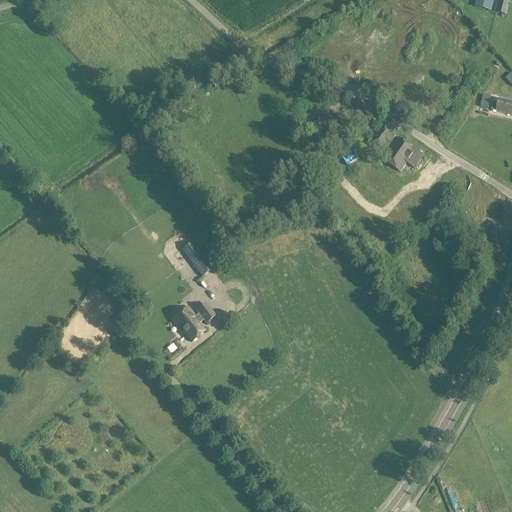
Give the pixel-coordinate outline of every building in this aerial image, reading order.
[(399,0),(390,0),(400,18),(407,14),(399,0)] [(476,0),(475,7),(496,13),(499,0),(476,0)] [(499,0),(496,13),(496,14),(507,16),(510,1),(509,1),(509,0),(499,0)] [(377,6),(370,9),(381,29),(388,25),(377,6)] [(429,45),(438,36),(421,20),(412,29),(429,45)] [(463,29),(458,36),(466,42),(472,35),(463,29)] [(340,31),(337,38),(357,47),(360,40),(340,31)] [(273,73),(268,94),(276,96),(281,75),(273,73)] [(429,73),(421,85),(430,91),(438,79),(429,73)] [(245,74),(238,78),(250,97),(256,93),(245,74)] [(291,77),(285,99),(293,101),(299,79),(291,77)] [(227,85),(220,90),(233,108),(239,103),(227,85)] [(327,87),(315,105),(321,110),(334,91),(327,87)] [(211,96),(205,100),(218,118),(225,113),(211,96)] [(488,109),(491,98),(483,96),(480,108),(488,109)] [(496,112),(496,113),(511,116),(511,102),(499,100),(498,106),(493,105),(491,111),(496,112)] [(344,105),(335,126),(343,129),(351,109),(344,105)] [(198,106),(191,110),(205,128),(211,123),(198,106)] [(266,111),(258,111),(258,133),(266,133),(266,111)] [(185,115),(179,120),(192,137),(198,133),(199,132),(185,115)] [(281,115),(275,120),(286,138),(293,134),(281,115)] [(240,122),(240,144),(248,144),(248,122),(240,122)] [(383,160),(401,173),(407,164),(413,168),(423,156),(399,139),(394,146),(390,144),(396,136),(382,127),(373,140),(371,139),(368,144),(374,148),(376,145),(383,149),(384,147),(390,151),(383,160)] [(166,134),(162,137),(175,154),(181,149),(168,132),(166,134)] [(215,135),(215,157),(223,157),(223,135),(215,135)] [(238,151),(231,157),(238,164),(245,158),(238,151)] [(274,152),(262,170),(268,174),(281,156),(274,152)] [(357,152),(353,154),(343,159),(348,167),(361,159),(357,152)] [(199,154),(181,167),(186,173),(204,160),(199,154)] [(376,163),(363,181),(369,186),(383,168),(376,163)] [(240,166),(240,188),(247,188),(248,166),(240,166)] [(212,171),(194,184),(199,191),(216,178),(212,171)] [(390,172),(377,190),(384,195),(396,177),(390,172)] [(305,184),(298,188),(309,208),(316,204),(305,184)] [(224,186),(207,200),(212,207),(229,193),(224,186)] [(292,192),(285,196),(296,215),(303,211),(292,192)] [(410,197),(404,202),(418,219),(425,213),(410,197)] [(372,202),(380,212),(385,209),(377,199),(372,202)] [(278,200),(271,204),(282,223),(289,219),(278,200)] [(343,202),(335,204),(341,225),(348,223),(343,202)] [(263,208),(257,213),(268,231),(275,227),(263,208)] [(401,211),(394,216),(408,233),(415,228),(401,211)] [(355,212),(353,220),(375,225),(376,217),(355,212)] [(249,217),(243,221),(253,240),(260,236),(249,217)] [(236,223),(229,227),(240,246),(247,242),(236,223)] [(390,225),(384,230),(399,247),(405,241),(390,225)] [(212,270),(204,260),(209,257),(205,251),(201,255),(192,243),(182,251),(202,278),(212,270)] [(198,324),(203,321),(206,325),(216,317),(206,304),(196,312),(199,315),(196,317),(188,308),(172,321),(183,335),(184,334),(192,343),(205,332),(198,324)]
